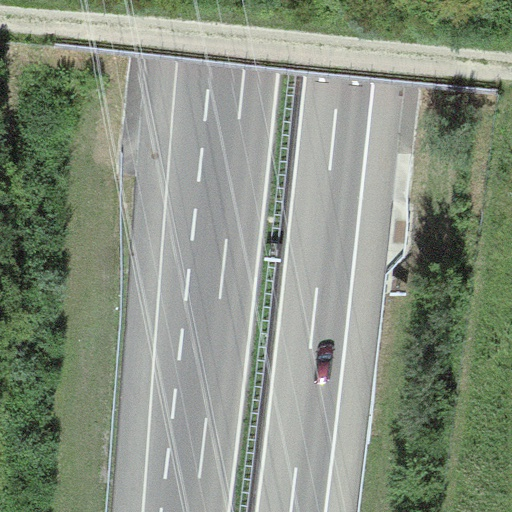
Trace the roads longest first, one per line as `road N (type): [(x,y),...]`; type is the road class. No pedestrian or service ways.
road 1 (motorway): [(292,511),(351,0)]
road 2 (motorway): [(253,0),(196,511)]
road 3 (track): [(0,28),(511,63)]
